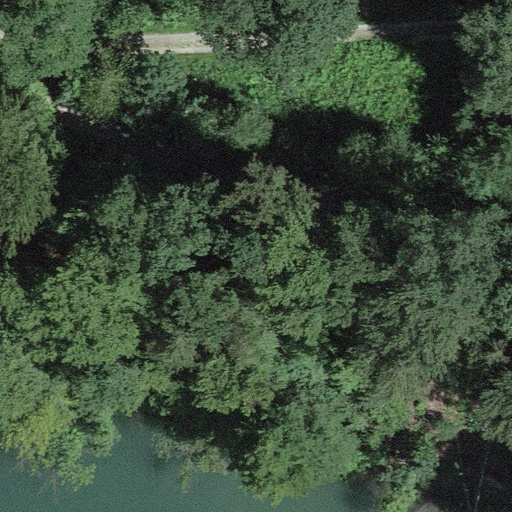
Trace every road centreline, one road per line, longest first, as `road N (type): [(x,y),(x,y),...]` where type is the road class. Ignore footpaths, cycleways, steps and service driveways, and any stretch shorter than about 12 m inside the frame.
road 1 (track): [(0,39),(204,168),(511,255)]
road 2 (track): [(0,34),(511,27)]
